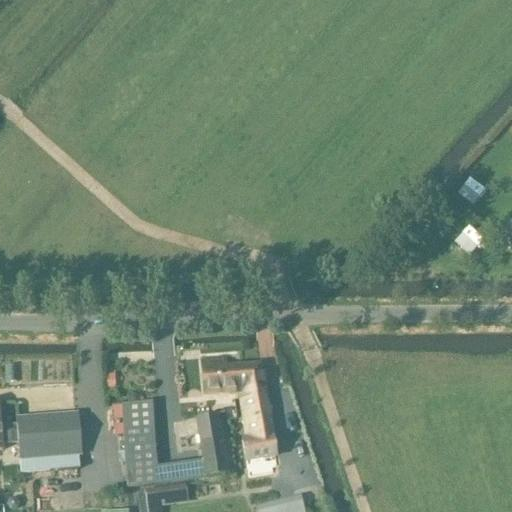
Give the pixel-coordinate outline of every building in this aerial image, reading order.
[(468,229),(459,246),(475,254),(484,237),(468,229)] [(203,396),(238,392),(265,389),(265,388),(264,388),(261,365),(226,368),(225,360),(200,362),(203,396)] [(115,376),(106,377),(107,391),(115,391),(115,376)] [(276,456),(265,389),(238,392),(246,440),(242,441),(245,462),(276,456)] [(127,489),(159,485),(158,469),(156,469),(151,402),(121,404),(121,408),(122,422),(127,489)] [(121,408),(114,409),(115,422),(122,422),(121,408)] [(79,469),(78,455),(81,455),(78,413),(15,418),(16,425),(0,426),(0,450),(2,450),(1,444),(17,443),(20,473),(79,469)] [(158,469),(159,485),(234,475),(224,415),(196,420),(203,464),(158,469)] [(114,437),(123,437),(122,426),(114,426),(114,437)] [(144,492),(147,511),(160,511),(160,508),(174,506),(173,501),(186,499),(185,486),(144,492)] [(5,508),(8,511),(16,511),(19,506),(15,500),(8,501),(5,508)] [(303,511),(300,501),(258,511),(303,511)]
